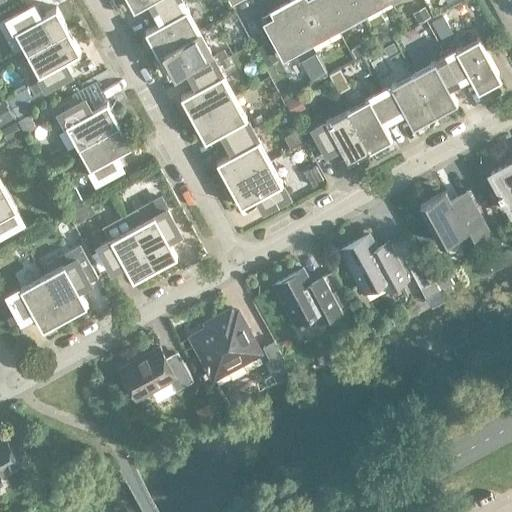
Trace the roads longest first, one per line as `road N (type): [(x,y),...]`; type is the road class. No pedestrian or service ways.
road 1 (residential): [(240,264),(511,115)]
road 2 (residential): [(95,0),(240,264)]
road 3 (residential): [(12,382),(240,264)]
